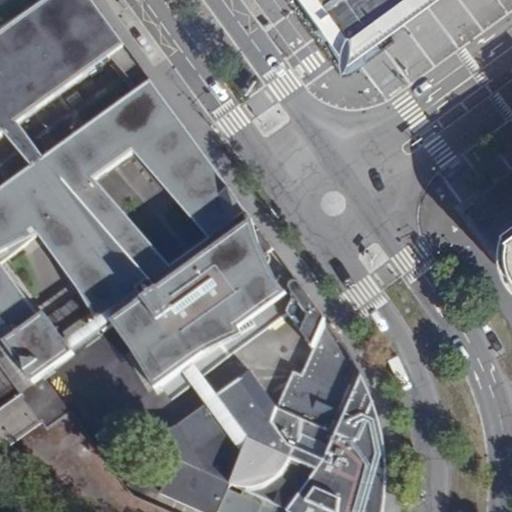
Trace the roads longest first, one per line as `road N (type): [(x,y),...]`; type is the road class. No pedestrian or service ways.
road 1 (secondary): [(506,511),(501,426),(479,364),(458,321),(371,208)]
road 2 (secondary): [(324,242),(409,370),(427,431),(428,511)]
road 3 (secondary): [(143,0),(287,197)]
road 4 (secondary): [(511,31),(336,162)]
road 5 (secondary): [(336,162),(215,0)]
road 6 (secondary): [(371,208),(511,98)]
